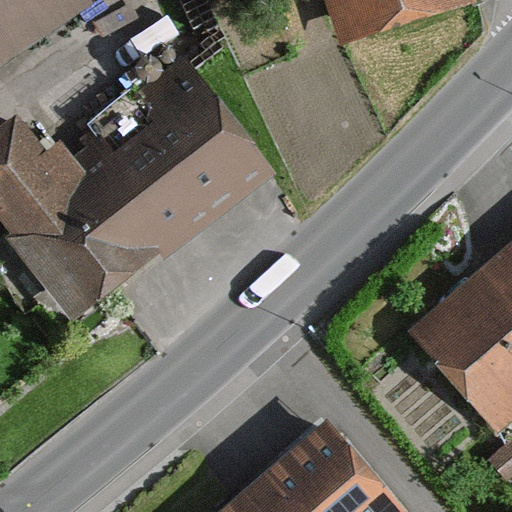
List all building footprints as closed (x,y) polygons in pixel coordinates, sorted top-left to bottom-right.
[(0,0),(0,66),(107,0),(0,0)] [(474,0),(330,0),(347,53),(478,13),(474,0)] [(265,177),(185,70),(64,161),(32,118),(0,141),(0,220),(75,319),(265,177)] [(511,244),(411,330),(500,434),(511,423),(511,244)] [(404,511),(330,424),(225,511),(404,511)]
